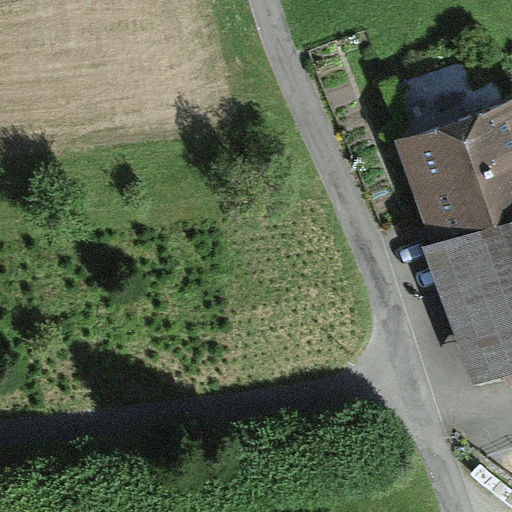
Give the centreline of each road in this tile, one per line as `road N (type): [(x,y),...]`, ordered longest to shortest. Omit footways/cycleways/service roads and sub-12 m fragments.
road 1 (residential): [(417,383),(0,431)]
road 2 (residential): [(266,0),(276,48),(417,383)]
road 3 (residential): [(417,383),(453,511)]
